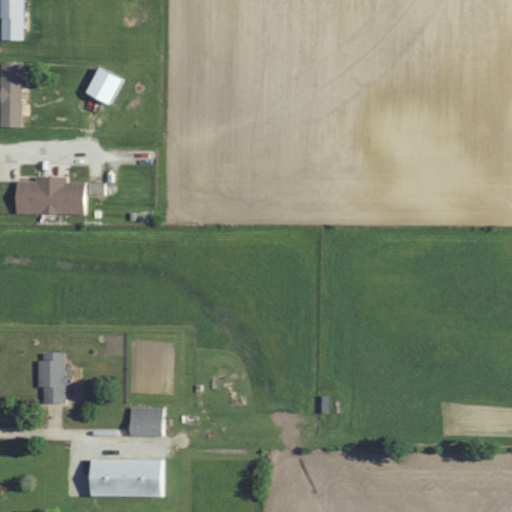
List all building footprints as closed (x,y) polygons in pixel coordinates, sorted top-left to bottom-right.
[(3,0),(4,40),(26,40),(26,0),(3,0)] [(26,126),(26,62),(3,62),(3,126),(26,126)] [(90,91),(113,104),(128,80),(104,66),(90,91)] [(89,214),(89,182),(71,182),(71,177),(38,176),(38,180),(20,180),(20,213),(89,214)] [(166,435),(166,407),(133,407),(133,435),(166,435)] [(96,495),(168,495),(168,458),(96,458),(96,495)]
